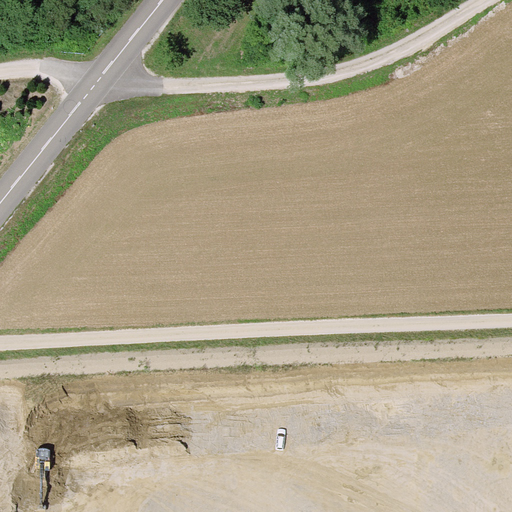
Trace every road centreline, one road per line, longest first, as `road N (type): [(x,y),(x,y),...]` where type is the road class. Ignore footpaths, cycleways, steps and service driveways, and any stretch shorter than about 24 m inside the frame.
road 1 (track): [(0,342),(511,320)]
road 2 (track): [(483,0),(378,55),(273,82),(150,84),(49,66),(0,67)]
road 3 (unclassified): [(0,205),(162,0)]
